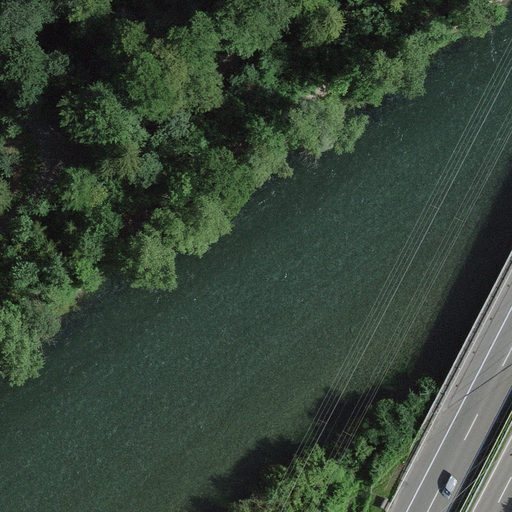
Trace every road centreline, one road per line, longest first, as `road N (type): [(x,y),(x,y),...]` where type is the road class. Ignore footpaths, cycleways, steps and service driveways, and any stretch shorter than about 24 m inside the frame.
road 1 (unknown): [(134,223),(452,0)]
road 2 (track): [(321,0),(170,108),(77,162)]
road 3 (motorway): [(511,345),(426,511)]
road 4 (unknown): [(134,223),(0,325)]
